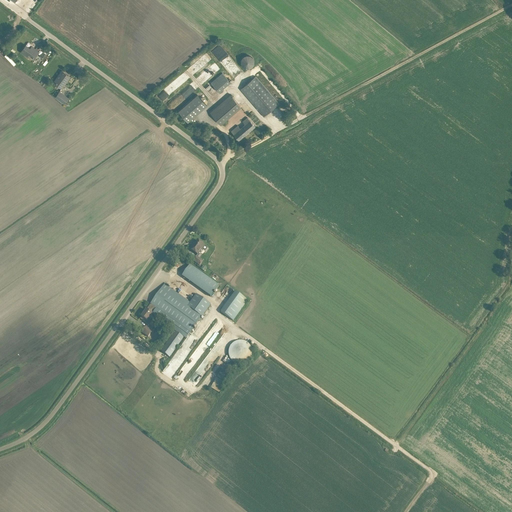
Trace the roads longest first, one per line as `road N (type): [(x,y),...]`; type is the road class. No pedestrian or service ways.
road 1 (unclassified): [(0,452),(51,415),(220,173),(214,159),(0,0)]
road 2 (track): [(405,511),(432,473),(214,311)]
